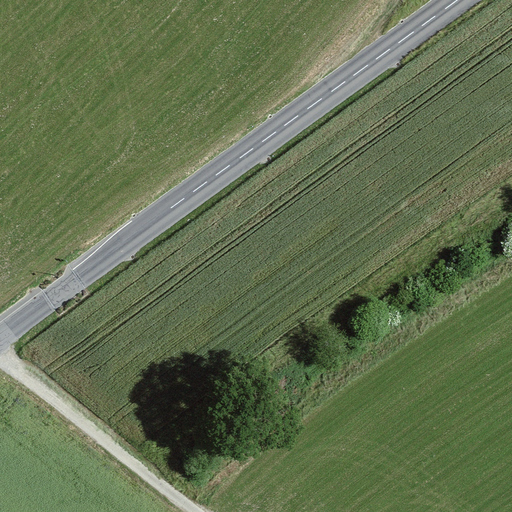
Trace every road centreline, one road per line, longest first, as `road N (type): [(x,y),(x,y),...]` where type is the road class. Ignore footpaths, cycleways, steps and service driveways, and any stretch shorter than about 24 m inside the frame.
road 1 (tertiary): [(0,337),(458,0)]
road 2 (track): [(0,351),(202,511)]
